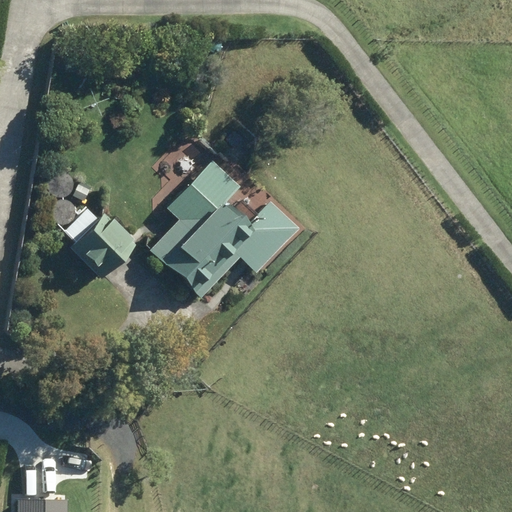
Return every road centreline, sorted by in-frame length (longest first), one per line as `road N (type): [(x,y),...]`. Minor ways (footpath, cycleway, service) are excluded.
road 1 (unknown): [(301,0),(333,23),(511,263)]
road 2 (unclassified): [(27,0),(0,181)]
